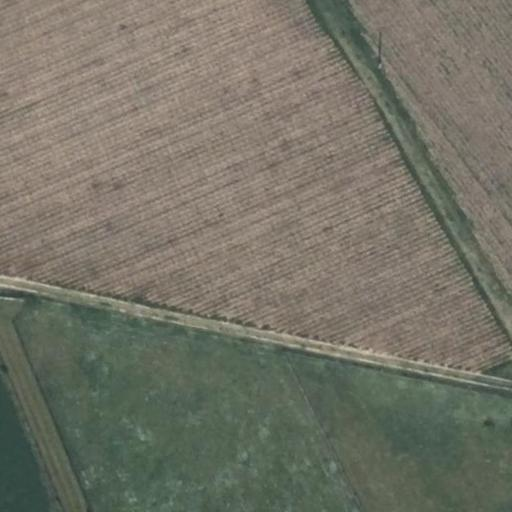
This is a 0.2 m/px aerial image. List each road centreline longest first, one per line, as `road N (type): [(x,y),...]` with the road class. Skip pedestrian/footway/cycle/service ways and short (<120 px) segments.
road 1 (track): [(511,384),(0,278)]
road 2 (track): [(511,332),(326,0)]
